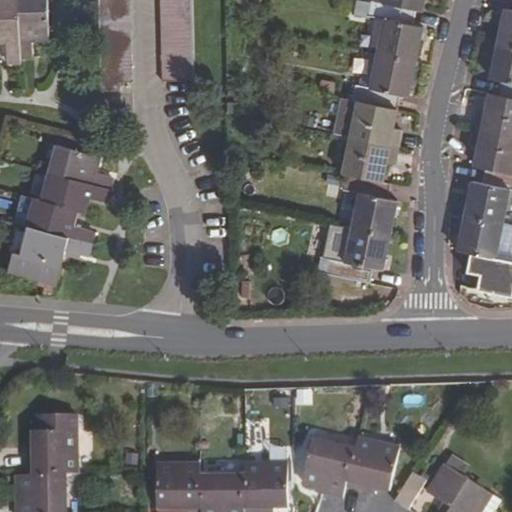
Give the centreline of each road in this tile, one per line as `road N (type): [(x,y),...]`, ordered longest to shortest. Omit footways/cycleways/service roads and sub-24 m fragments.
road 1 (residential): [(0,324),(177,341),(434,336)]
road 2 (residential): [(472,0),(446,95),(436,174),(434,336)]
